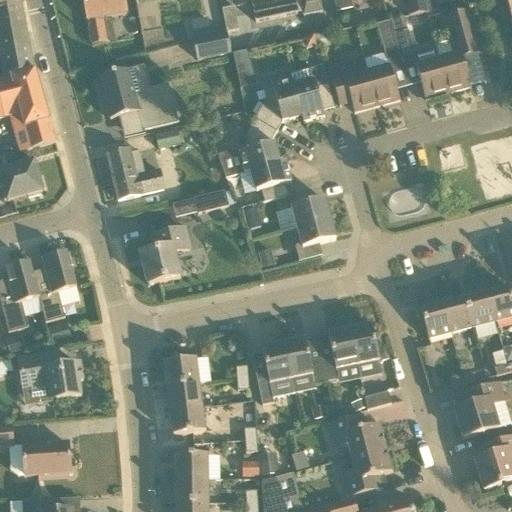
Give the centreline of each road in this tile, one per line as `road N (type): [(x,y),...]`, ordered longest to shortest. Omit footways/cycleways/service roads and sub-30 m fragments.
road 1 (residential): [(123,337),(349,284),(377,257)]
road 2 (residential): [(377,257),(457,511)]
road 3 (residential): [(377,257),(350,157),(505,111)]
road 4 (residential): [(89,211),(32,0)]
road 5 (residential): [(141,511),(123,337)]
road 6 (residential): [(377,257),(511,223)]
road 7 (residential): [(123,337),(89,211)]
